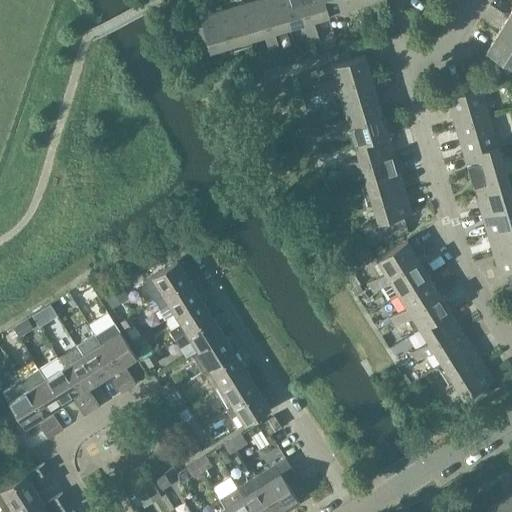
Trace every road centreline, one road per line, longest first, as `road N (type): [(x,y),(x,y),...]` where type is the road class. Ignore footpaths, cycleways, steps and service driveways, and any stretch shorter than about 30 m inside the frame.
road 1 (residential): [(352,511),(186,259)]
road 2 (residential): [(511,339),(466,275),(411,67)]
road 3 (residential): [(361,511),(511,420)]
road 4 (residential): [(91,511),(62,466),(66,444),(145,394)]
